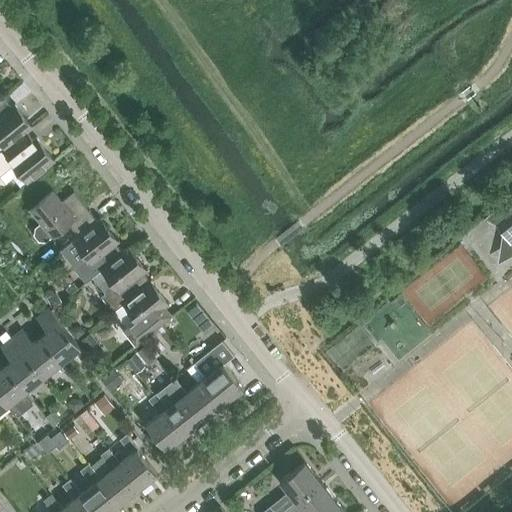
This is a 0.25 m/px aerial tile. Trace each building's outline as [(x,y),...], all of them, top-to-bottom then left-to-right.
[(5,98),(3,100),(0,102),(0,139),(7,148),(8,148),(28,131),(28,132),(35,127),(17,104),(12,107),(5,98)] [(57,160),(42,142),(39,138),(35,141),(28,132),(28,131),(8,148),(7,148),(0,153),(0,173),(2,177),(15,166),(28,182),(57,160)] [(39,240),(46,240),(53,235),(54,237),(70,224),(80,236),(75,240),(75,241),(99,222),(98,221),(75,192),(63,201),(54,190),(31,208),(42,222),(36,227),(34,234),(39,240)] [(511,192),(487,215),(498,222),(503,228),(506,231),(505,243),(511,241),(511,192)] [(94,277),(103,270),(102,270),(123,253),(117,244),(121,241),(103,218),(98,221),(99,222),(75,241),(88,256),(74,267),(86,283),(94,277)] [(124,302),(152,280),(146,272),(149,270),(131,247),(123,253),(102,270),(103,270),(94,277),(96,280),(95,285),(100,290),(104,290),(107,293),(102,297),(114,312),(125,303),(124,302)] [(170,303),(152,280),(124,302),(125,303),(138,320),(124,331),(136,346),(174,316),(166,306),(170,303)] [(61,301),(57,293),(48,297),(53,306),(61,301)] [(197,301),(187,309),(193,317),(203,308),(197,301)] [(42,337),(62,363),(81,349),(49,309),(39,317),(50,331),(42,337)] [(75,327),(71,330),(77,338),(84,331),(81,327),(75,327)] [(23,330),(13,338),(44,378),(62,363),(42,337),(34,343),(23,330)] [(6,366),(26,392),(44,378),(13,338),(12,338),(7,331),(0,336),(0,338),(5,344),(3,346),(13,360),(6,366)] [(97,341),(91,333),(81,341),(88,349),(97,341)] [(235,356),(223,341),(195,363),(226,402),(244,389),(225,364),(235,356)] [(146,345),(138,351),(148,363),(156,357),(146,345)] [(145,365),(135,353),(127,359),(137,372),(145,365)] [(198,384),(187,392),(207,417),(226,402),(195,363),(187,369),(198,384)] [(0,395),(8,406),(9,406),(17,416),(35,403),(26,392),(6,366),(0,370),(0,395)] [(103,379),(110,389),(123,380),(115,370),(103,379)] [(179,399),(168,407),(188,433),(207,417),(187,392),(176,378),(168,384),(179,399)] [(166,450),(188,433),(168,407),(157,393),(149,400),(160,414),(146,424),(166,450)] [(0,412),(8,406),(0,395),(0,412)] [(96,402),(106,414),(114,407),(104,395),(96,402)] [(72,399),(68,403),(75,411),(83,404),(80,400),(72,399)] [(81,414),(93,430),(99,425),(87,409),(81,414)] [(60,420),(53,411),(46,416),(54,425),(60,420)] [(79,432),(74,425),(65,432),(70,439),(79,432)] [(48,434),(39,441),(48,452),(57,446),(59,449),(69,441),(60,430),(51,438),(48,434)] [(133,454),(121,463),(141,488),(158,475),(139,451),(140,449),(128,433),(121,439),(133,454)] [(42,449),(37,443),(25,452),(30,459),(42,449)] [(114,469),(102,478),(122,503),(141,488),(121,463),(110,448),(102,454),(114,469)] [(97,511),(110,511),(122,503),(102,478),(91,463),(83,469),(94,484),(83,493),(97,511)] [(264,511),(283,511),(321,482),(306,463),(281,482),(289,492),(264,511)] [(75,500),(64,508),(66,511),(97,511),(83,493),(71,478),(63,485),(75,500)] [(321,482),(283,511),(301,511),(304,510),(305,511),(322,511),(336,501),(321,482)] [(66,511),(64,508),(52,493),(44,500),(53,511),(66,511)] [(345,511),(336,501),(322,511),(345,511)]
